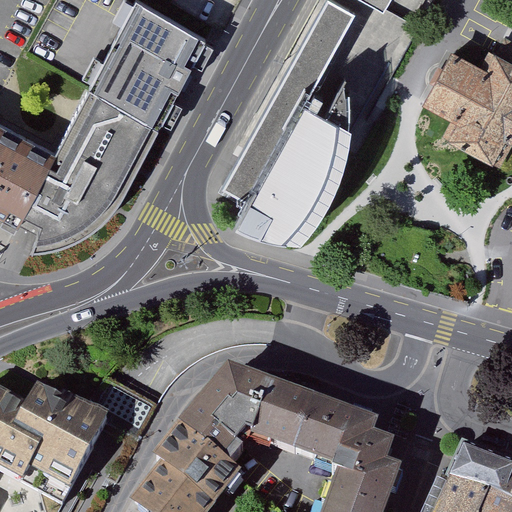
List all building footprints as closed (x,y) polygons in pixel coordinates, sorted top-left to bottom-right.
[(307,101),(355,13),(330,0),(326,0),(223,189),(250,204),(236,234),(260,243),(273,246),(281,247),(292,249),(298,244),(305,235),(313,225),(319,215),(325,205),(331,194),(335,183),(339,172),(343,160),(345,149),(345,143),(346,132),(346,113),(346,98),(344,84),(325,120),(320,118),(317,116),(323,105),(314,100),(312,104),(307,101)] [(367,0),(384,9),(389,0),(367,0)] [(138,7),(92,99),(169,143),(218,48),(138,7)] [(463,124),(453,144),(496,167),(511,137),(511,47),(506,45),(497,62),(493,60),(484,77),(454,61),(444,81),(430,107),(463,124)] [(169,143),(92,99),(59,166),(0,133),(0,217),(61,242),(49,265),(81,259),(111,236),(132,214),(169,143)] [(251,368),(189,420),(255,461),(265,445),(262,443),(270,432),(274,434),(273,437),(318,455),(342,399),(251,368)] [(0,467),(63,502),(83,466),(107,422),(49,390),(34,382),(24,400),(0,386),(0,467)] [(342,399),(318,455),(349,467),(347,474),(355,477),(340,511),(393,511),(417,468),(409,467),(417,439),(397,432),(401,421),(342,399)] [(136,502),(150,511),(225,511),(260,464),(255,461),(189,420),(162,458),(168,461),(136,502)] [(511,461),(465,444),(449,475),(499,490),(511,493),(511,461)] [(449,475),(428,511),(488,511),(499,490),(449,475)] [(511,511),(511,493),(499,490),(488,511),(511,511)]
